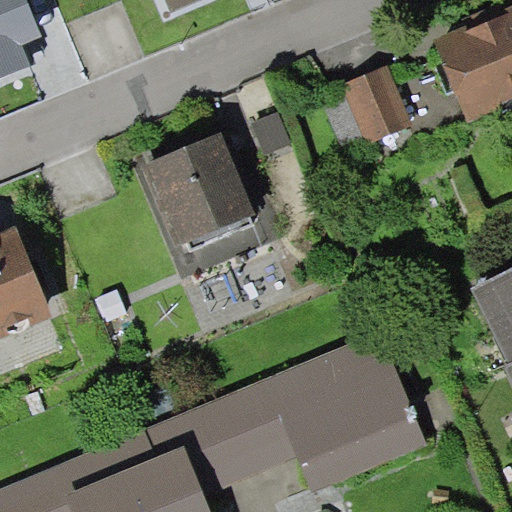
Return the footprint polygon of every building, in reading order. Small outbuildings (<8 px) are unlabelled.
[(0,0),(0,78),(31,66),(22,44),(42,36),(27,0),(0,0)] [(166,0),(171,10),(195,0),(166,0)] [(465,25),(433,38),(467,121),(511,102),(511,6),(505,9),(506,13),(467,29),(465,25)] [(412,125),(388,65),(342,83),(344,89),(366,143),(412,125)] [(366,143),(344,89),(322,98),(344,152),(366,143)] [(279,111),(252,122),(265,155),(292,143),(279,111)] [(222,132),(142,165),(176,247),(187,242),(250,216),(256,213),(222,132)] [(253,225),(250,216),(187,242),(191,251),(253,225)] [(0,338),(53,317),(16,226),(0,232),(0,338)] [(511,267),(471,287),(508,364),(511,362),(511,267)] [(0,511),(72,511),(65,495),(184,446),(204,496),(296,458),(280,418),(397,370),(381,332),(0,488),(0,511)] [(397,370),(280,418),(296,458),(310,491),(427,443),(397,370)] [(210,511),(204,496),(184,446),(65,495),(72,511),(210,511)]
